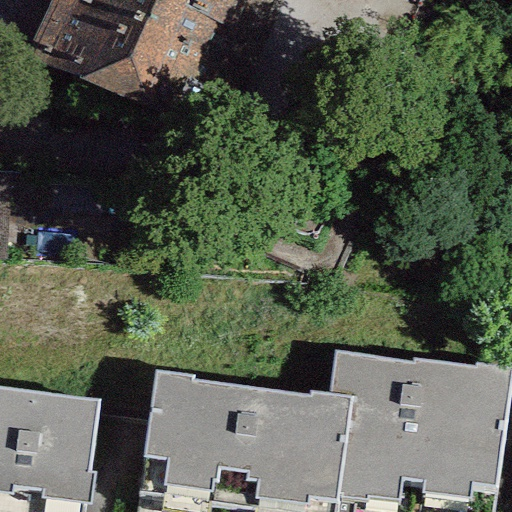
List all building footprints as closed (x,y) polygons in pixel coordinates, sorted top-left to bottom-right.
[(62,0),(26,85),(211,163),(280,0),(62,0)] [(0,172),(0,260),(9,261),(12,211),(35,213),(38,175),(0,172)] [(502,511),(511,445),(511,394),(335,370),(328,421),(356,425),(344,511),(502,511)] [(328,421),(152,397),(135,511),(344,511),(356,425),(328,421)] [(0,511),(88,511),(102,424),(0,408),(0,511)]
